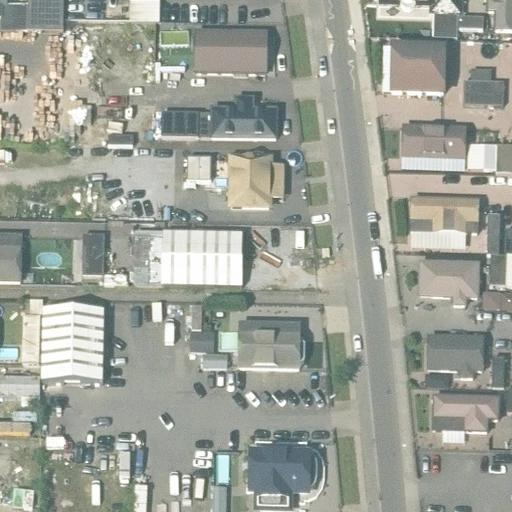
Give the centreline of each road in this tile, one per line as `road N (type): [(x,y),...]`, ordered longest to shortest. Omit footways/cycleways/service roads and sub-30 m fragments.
road 1 (residential): [(394,511),(336,0)]
road 2 (unknown): [(386,422),(85,425)]
road 3 (unknown): [(123,173),(0,177)]
